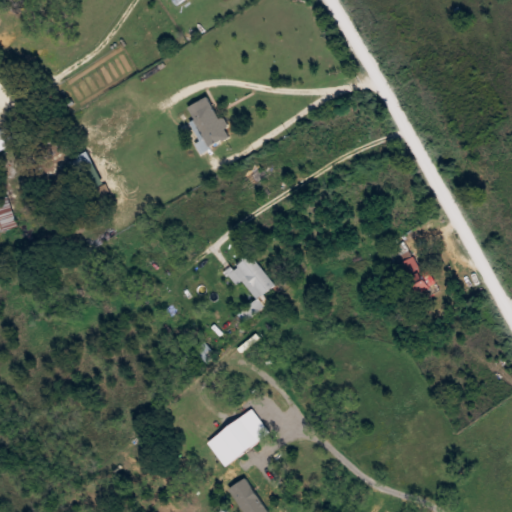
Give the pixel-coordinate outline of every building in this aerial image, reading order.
[(217,114),(221,112),(213,96),(193,105),(200,120),(197,121),(205,141),(200,143),(204,151),(228,140),(217,114)] [(114,192),(93,150),(74,160),(95,201),(114,192)] [(0,197),(0,228),(16,228),(16,197),(0,197)] [(394,248),(420,295),(435,286),(409,239),(394,248)] [(246,280),(261,299),(241,313),(248,321),(274,301),(269,294),(279,286),(255,253),(230,272),(239,285),(246,280)] [(199,349),(210,362),(220,354),(208,341),(199,349)]
